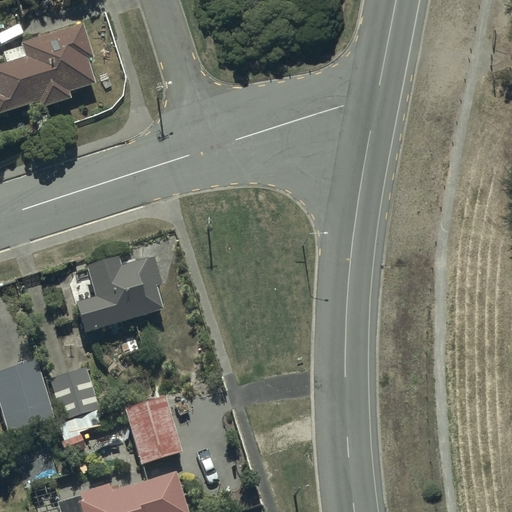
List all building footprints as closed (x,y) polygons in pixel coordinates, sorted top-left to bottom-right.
[(18,46),(20,50),(1,55),(4,65),(0,65),(0,115),(35,106),(37,111),(68,103),(66,95),(93,88),(86,62),(90,61),(81,28),(18,46)] [(120,260),(86,269),(94,300),(75,305),(84,337),(164,315),(157,290),(164,288),(156,259),(123,269),(120,260)] [(36,363),(0,373),(0,410),(7,435),(54,420),(36,363)] [(86,371),(49,383),(62,425),(99,413),(86,371)] [(164,401),(123,414),(140,468),(182,455),(164,401)] [(186,511),(176,476),(113,494),(111,486),(57,502),(60,511),(186,511)]
